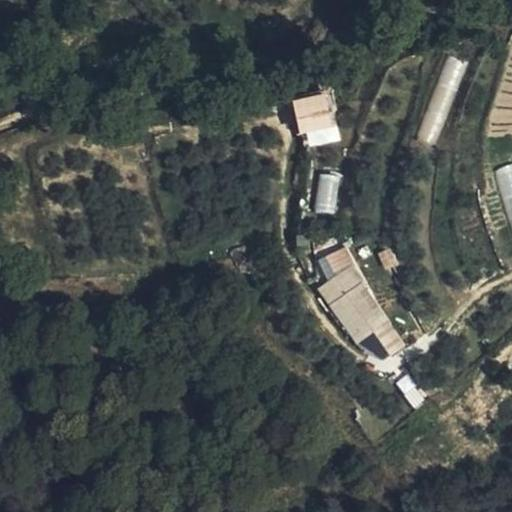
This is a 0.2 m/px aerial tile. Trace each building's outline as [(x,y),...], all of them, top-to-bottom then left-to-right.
[(294,98),(303,147),(338,141),(330,92),(294,98)] [(337,212),(337,174),(316,174),(316,212),(337,212)] [(399,351),(349,243),(316,258),(327,282),(321,285),(349,344),(377,331),(388,356),(399,351)] [(374,334),(362,341),(375,363),(387,356),(374,334)] [(393,385),(416,408),(428,396),(405,373),(393,385)]
